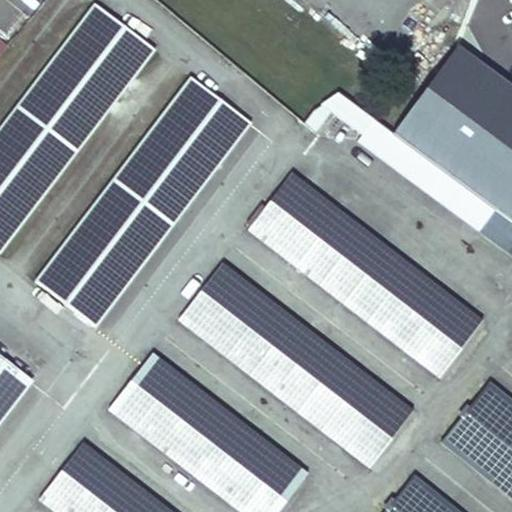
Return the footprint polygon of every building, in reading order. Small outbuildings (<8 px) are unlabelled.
[(0,251),(155,52),(94,5),(0,126),(0,251)] [(511,88),(499,80),(457,49),(392,135),(447,175),(511,222),(511,88)] [(511,62),(499,80),(511,88),(511,62)] [(94,328),(250,126),(190,79),(33,281),(94,328)] [(392,135),(337,95),(322,106),(330,113),(362,136),(435,190),(447,175),(392,135)] [(330,113),(322,106),(308,116),(320,126),(330,113)] [(320,126),(310,118),(304,126),(315,134),(320,126)] [(435,190),(362,136),(360,140),(432,193),(435,190)] [(478,324),(288,176),(244,233),(434,380),(478,324)] [(408,413),(218,267),(174,324),(365,470),(408,413)] [(273,511),(302,475),(149,357),(104,416),(230,511),(273,511)] [(0,419),(29,382),(0,359),(0,419)] [(511,404),(488,386),(440,446),(511,504),(511,404)] [(163,511),(80,448),(36,505),(45,511),(163,511)] [(456,511),(414,478),(387,511),(456,511)]
